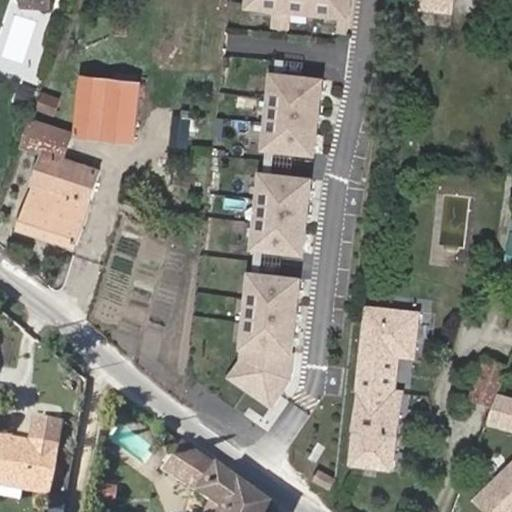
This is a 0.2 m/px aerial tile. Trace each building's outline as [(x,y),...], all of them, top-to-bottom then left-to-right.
[(256,0),(255,7),(357,17),(358,0),(256,0)] [(440,18),(441,0),(412,0),(410,15),(440,18)] [(453,0),(441,0),(440,18),(451,19),(453,0)] [(131,23),(118,22),(117,36),(130,36),(131,23)] [(334,76),(280,70),(271,148),(325,154),(334,76)] [(31,115),(21,146),(44,154),(20,229),(77,249),(102,169),(68,156),(75,138),(137,142),(143,80),(82,73),(78,130),(31,115)] [(57,114),(62,97),(44,91),(39,108),(57,114)] [(185,108),(184,116),(191,117),(192,109),(185,108)] [(191,117),(184,116),(175,116),(173,138),(188,140),(190,129),(191,117)] [(201,118),(191,117),(190,129),(200,130),(201,118)] [(326,174),(272,169),(263,247),(317,253),(326,174)] [(314,273),(260,267),(251,345),(248,358),(232,375),(276,408),(298,380),(305,351),(314,273)] [(369,302),(365,340),(394,338),(398,305),(369,302)] [(394,338),(365,340),(360,388),(364,389),(355,464),(395,468),(404,387),(396,387),(401,349),(401,347),(418,349),(422,308),(398,305),(394,338)] [(477,389),(500,398),(502,393),(511,367),(511,359),(492,351),(477,389)] [(28,451),(30,444),(0,438),(0,479),(23,484),(22,492),(46,496),(54,448),(38,445),(36,453),(28,451)] [(211,462),(178,439),(158,469),(193,491),(211,462)] [(38,445),(30,444),(28,451),(36,453),(38,445)] [(211,462),(193,491),(207,501),(215,507),(212,511),(261,511),(266,502),(211,462)] [(511,511),(511,464),(478,498),(491,511),(511,511)] [(111,504),(114,486),(96,482),(92,500),(111,504)] [(39,511),(60,511),(63,503),(42,499),(39,511)] [(201,511),(212,511),(215,507),(207,501),(201,511)]
